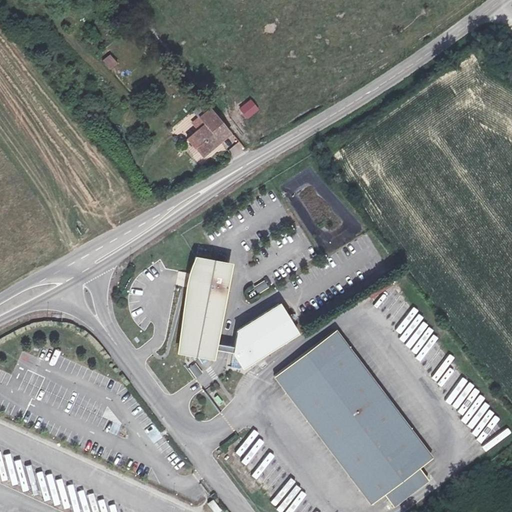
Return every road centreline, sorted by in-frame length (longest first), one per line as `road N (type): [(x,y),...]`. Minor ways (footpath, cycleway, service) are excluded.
road 1 (tertiary): [(503,0),(319,123),(72,269)]
road 2 (unclassified): [(72,269),(97,317),(242,511)]
